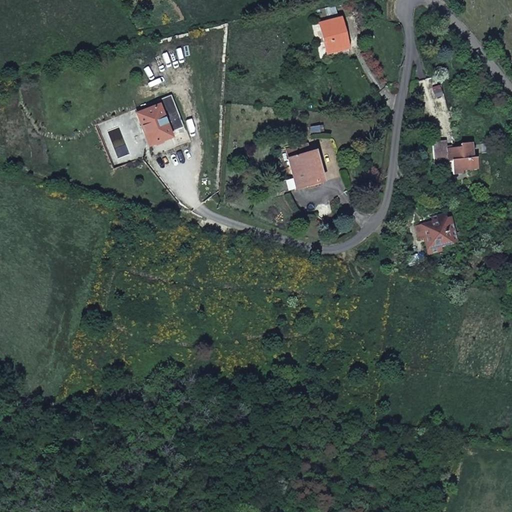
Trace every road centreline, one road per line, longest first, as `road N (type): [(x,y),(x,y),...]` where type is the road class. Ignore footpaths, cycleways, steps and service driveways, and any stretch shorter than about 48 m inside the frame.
road 1 (residential): [(412,0),(390,180),(366,232),(327,250),(194,206)]
road 2 (unclassified): [(430,0),(511,90)]
